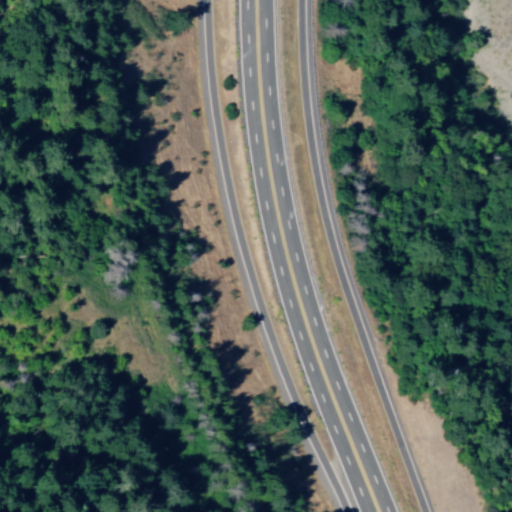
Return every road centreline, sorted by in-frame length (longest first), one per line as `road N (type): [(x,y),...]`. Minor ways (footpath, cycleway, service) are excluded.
road 1 (trunk): [(195,0),(263,335),(348,511)]
road 2 (trunk): [(382,511),(287,244),(268,167),(254,0)]
road 3 (trunk): [(423,511),(320,192),(307,0)]
